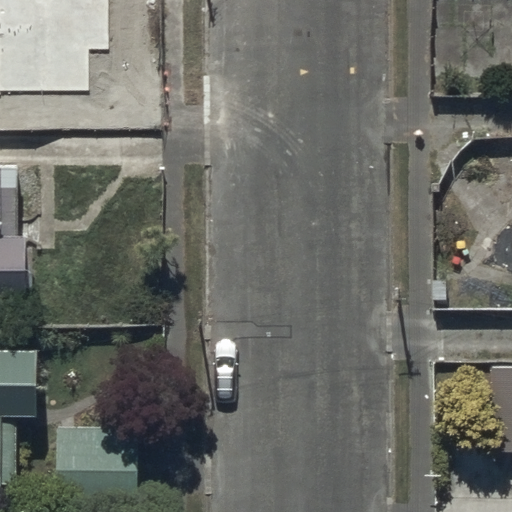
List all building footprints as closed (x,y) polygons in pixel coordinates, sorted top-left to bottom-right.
[(109,0),(0,0),(0,90),(88,90),(88,50),(110,49),(109,0)] [(0,154),(0,285),(30,285),(29,225),(8,226),(7,155),(0,154)] [(0,480),(11,480),(10,403),(37,402),(36,341),(0,341),(0,480)] [(493,450),(511,450),(511,365),(492,366),(493,450)] [(57,504),(137,502),(136,419),(56,421),(57,504)]
